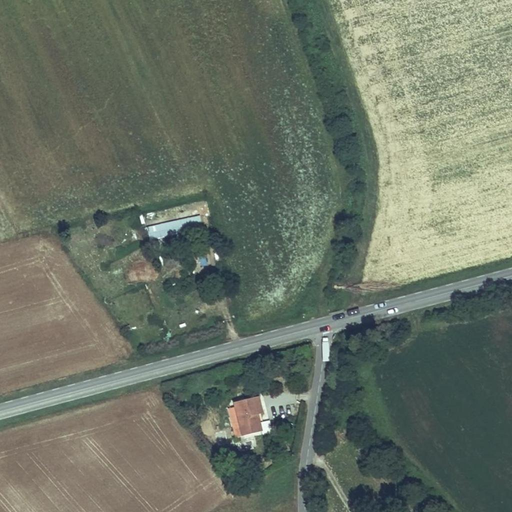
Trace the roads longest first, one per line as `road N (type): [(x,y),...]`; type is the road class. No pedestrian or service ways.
road 1 (secondary): [(0,411),(322,324)]
road 2 (secondary): [(322,324),(511,274)]
road 3 (unclassified): [(322,324),(304,511)]
